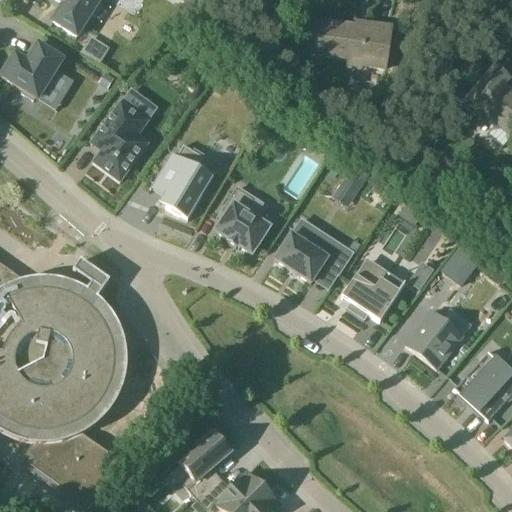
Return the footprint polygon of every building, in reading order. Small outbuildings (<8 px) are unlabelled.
[(52,0),(63,7),(52,24),(76,39),(92,13),(96,16),(104,3),(100,0),(52,0)] [(328,25),(327,27),(318,26),(316,35),(313,34),(308,38),(308,45),(311,50),(324,52),(323,59),(361,64),(360,68),(385,71),(390,29),(366,26),(366,30),(328,25)] [(45,41),(40,49),(54,59),(59,50),(45,41)] [(100,66),(106,55),(87,44),(80,54),(100,66)] [(40,49),(37,48),(26,66),(15,58),(12,63),(9,61),(1,73),(4,75),(1,80),(23,93),(21,96),(33,103),(35,101),(37,102),(61,63),(54,59),(40,49)] [(213,77),(221,68),(212,60),(204,69),(213,77)] [(511,94),(505,89),(510,83),(494,68),(460,106),(477,121),(482,115),(496,127),(488,137),(503,150),(511,139),(511,94)] [(104,75),(98,86),(107,92),(114,81),(104,75)] [(137,140),(147,125),(120,105),(90,147),(100,155),(92,166),(119,186),(147,147),(137,140)] [(362,124),(372,135),(383,126),(373,115),(362,124)] [(297,124),(283,116),(276,126),(290,134),(297,124)] [(310,150),(317,138),(311,134),(303,146),(310,150)] [(212,181),(196,171),(203,161),(183,149),(176,160),(171,156),(159,175),(149,193),(150,193),(151,191),(163,199),(161,202),(167,206),(165,211),(187,224),(197,207),(212,181)] [(369,177),(353,167),(337,192),(352,203),(369,177)] [(255,202),(237,191),(217,222),(221,225),(215,234),(226,242),(225,243),(228,245),(227,246),(236,251),(236,250),(239,252),(240,251),(251,258),(268,231),(246,216),(255,202)] [(399,217),(415,228),(422,218),(405,207),(399,217)] [(486,234),(497,221),(489,215),(479,227),(486,234)] [(290,238),(285,247),(274,263),(310,287),(326,262),(290,238)] [(465,241),(443,271),(463,287),(486,257),(465,241)] [(402,290),(365,265),(341,300),(349,306),(345,312),(364,324),(368,318),(379,326),(402,290)] [(30,468),(89,511),(121,466),(72,430),(77,428),(80,426),(86,422),(88,420),(93,416),(98,411),(100,408),(102,405),(106,399),(107,396),(109,393),(111,386),(113,383),(114,380),(114,377),(115,374),(116,371),(116,367),(116,364),(116,361),(116,358),(116,354),(115,351),(115,348),(114,345),(113,342),(112,338),(111,335),(109,333),(108,330),(106,327),(104,324),(100,319),(98,316),(96,314),(93,312),(91,310),(84,306),(79,303),(74,300),(71,299),(67,298),(61,296),(54,295),(47,294),(40,294),(33,294),(30,295),(26,296),(23,284),(0,267),(0,421),(2,423),(5,425),(8,427),(14,430),(20,433),(27,434),(30,435),(33,436),(40,436),(35,443),(42,449),(30,468)] [(462,340),(446,328),(431,315),(405,349),(436,373),(462,340)] [(511,397),(511,361),(503,370),(486,355),(486,356),(487,357),(454,393),(453,391),(452,392),(488,426),(489,425),(488,424),(511,397)] [(439,405),(456,388),(443,374),(425,391),(439,405)] [(212,472),(230,456),(214,438),(213,439),(210,436),(195,448),(198,451),(179,468),(188,479),(182,487),(196,504),(220,482),(212,472)] [(242,511),(263,492),(247,475),(230,492),(220,482),(196,504),(204,511),(242,511)] [(42,511),(83,511),(85,509),(27,478),(16,498),(42,511)] [(276,511),(280,508),(263,492),(242,511),(276,511)]
